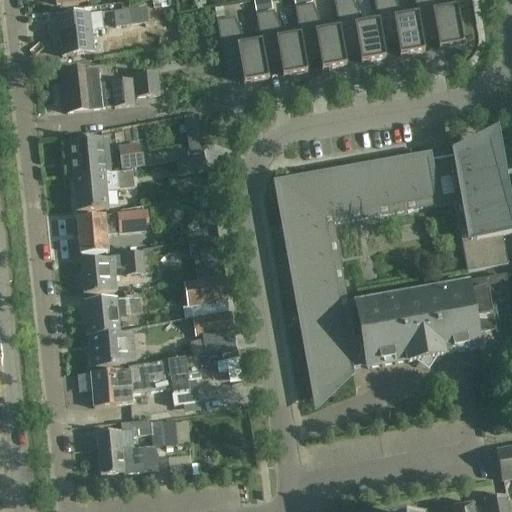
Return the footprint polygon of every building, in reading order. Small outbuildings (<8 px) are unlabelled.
[(269,0),(253,3),(255,14),(271,11),(269,0)] [(378,23),(377,23),(363,26),(351,0),(348,0),(334,3),(333,3),(338,30),(339,30),(344,56),(358,53),(360,65),(385,61),(383,49),(378,23)] [(417,16),(416,16),(402,19),(393,0),(372,0),(377,23),(378,23),(383,49),(397,46),(399,58),(424,54),(422,42),(417,16)] [(441,12),(435,0),(413,0),(416,16),(417,16),(422,42),(436,39),(438,51),(463,47),(457,9),(441,12)] [(339,30),(338,30),(324,33),(312,7),(294,10),(299,37),(300,37),(305,63),(319,60),(321,72),(346,68),(344,56),(339,30)] [(131,12),(115,14),(117,29),(147,26),(146,11),(131,12)] [(300,37),(299,37),(285,40),(273,13),(255,17),(260,44),(261,44),(266,70),(280,67),(282,79),(307,74),(305,63),(300,37)] [(101,15),(57,20),(61,59),(93,55),(92,39),(97,38),(96,31),(103,31),(101,15)] [(261,44),(260,44),(246,46),(234,20),(224,22),(216,23),(225,77),(239,74),(241,86),(268,81),(266,70),(261,44)] [(98,70),(63,74),(67,116),(102,112),(102,110),(113,109),(114,111),(134,109),(131,83),(100,86),(98,70)] [(159,98),(157,76),(134,78),(136,101),(159,98)] [(199,126),(197,117),(185,119),(187,128),(199,126)] [(69,143),(73,180),(110,174),(109,158),(103,158),(101,141),(69,143)] [(118,149),(121,171),(143,167),(140,146),(118,149)] [(480,154),(477,146),(454,155),(454,158),(455,160),(480,154)] [(511,232),(490,150),(480,154),(455,160),(461,194),(470,243),(461,245),(466,274),(468,273),(507,266),(502,238),(511,236),(511,232)] [(178,178),(206,173),(204,158),(176,163),(178,178)] [(343,329),(323,219),(461,194),(455,160),(454,158),(427,163),(427,160),(413,162),(401,161),(400,165),(385,167),(373,166),(373,170),(358,172),(345,171),(345,175),(330,177),(318,176),(317,180),(277,187),(284,227),(281,229),(286,240),(289,255),(286,257),(291,268),(294,283),(291,284),(296,295),(299,310),(296,312),(301,323),(304,336),(343,329)] [(110,175),(110,174),(73,180),(76,215),(108,212),(106,193),(134,191),(132,173),(110,175)] [(77,221),(80,258),(108,256),(107,239),(148,236),(146,215),(77,221)] [(190,261),(219,256),(216,240),(188,245),(190,261)] [(114,270),(123,269),(124,279),(143,277),(141,255),(122,257),(122,258),(109,260),(109,261),(80,264),(83,296),(116,293),(114,270)] [(494,332),(489,305),(509,302),(505,278),(355,305),(361,338),(366,367),(367,370),(479,350),(477,336),(494,332)] [(183,285),(187,309),(227,302),(223,279),(183,285)] [(125,302),(84,306),(88,340),(119,337),(117,318),(138,316),(137,300),(125,302)] [(202,338),(233,333),(230,315),(193,321),(196,339),(202,338)] [(366,367),(361,338),(345,341),(343,329),(304,336),(315,401),(317,401),(351,374),(350,370),(366,367)] [(233,333),(202,338),(203,344),(189,346),(191,358),(236,351),(233,333)] [(119,337),(88,340),(90,371),(120,369),(119,365),(135,364),(133,336),(119,337)] [(127,373),(91,376),(94,410),(132,407),(131,398),(171,393),(173,409),(198,405),(194,382),(188,383),(187,378),(199,376),(196,359),(128,371),(127,373)] [(239,360),(227,362),(230,378),(241,376),(239,360)] [(226,363),(216,364),(217,374),(227,373),(226,363)] [(501,374),(485,377),(487,393),(503,390),(501,374)] [(97,437),(98,455),(121,453),(121,452),(133,451),(132,441),(151,439),(149,424),(130,426),(131,434),(121,435),(97,437)] [(164,449),(176,448),(176,447),(174,426),(174,424),(162,425),(164,449)] [(153,450),(164,449),(162,425),(151,426),(153,450)] [(511,481),(511,449),(495,452),(500,483),(511,481)] [(133,453),(133,451),(121,452),(121,453),(98,455),(100,479),(123,476),(123,478),(144,476),(142,452),(133,453)] [(170,480),(192,478),(190,467),(169,469),(170,480)] [(507,511),(505,499),(482,504),(483,511),(507,511)]
